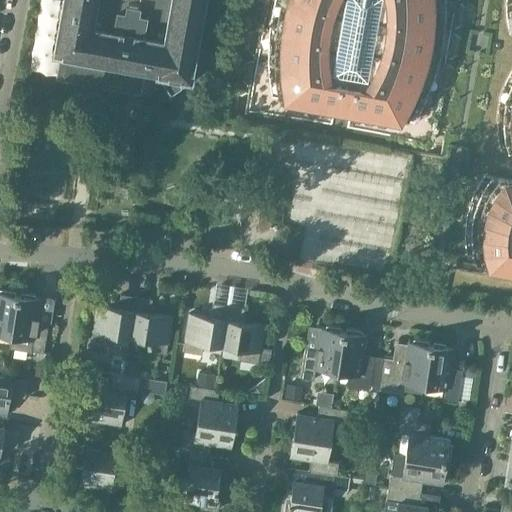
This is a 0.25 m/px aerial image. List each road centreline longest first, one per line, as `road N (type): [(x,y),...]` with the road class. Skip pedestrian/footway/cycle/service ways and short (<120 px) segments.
road 1 (residential): [(34,503),(81,255)]
road 2 (residential): [(253,511),(292,287)]
road 3 (residential): [(292,287),(81,255)]
road 4 (residential): [(499,329),(292,287)]
road 5 (residential): [(462,511),(499,329)]
